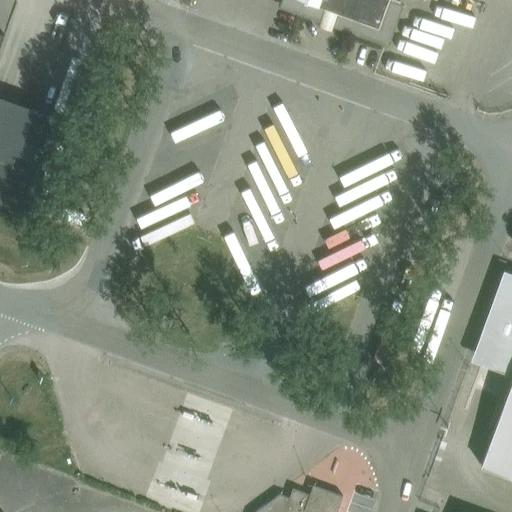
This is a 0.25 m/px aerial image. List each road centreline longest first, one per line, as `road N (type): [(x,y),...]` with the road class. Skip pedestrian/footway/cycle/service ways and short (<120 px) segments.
road 1 (unclassified): [(413,452),(78,326)]
road 2 (unclassified): [(511,147),(182,24)]
road 3 (unknown): [(318,417),(440,120)]
road 4 (unknown): [(243,389),(354,88)]
road 5 (unclassified): [(78,326),(182,24)]
road 6 (unclassified): [(511,179),(413,452)]
road 7 (unknown): [(214,232),(276,59)]
